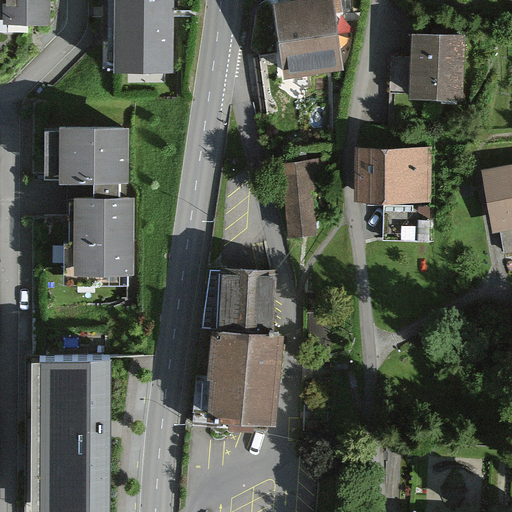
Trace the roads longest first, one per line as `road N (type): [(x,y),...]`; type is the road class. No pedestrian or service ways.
road 1 (tertiary): [(155,511),(220,0)]
road 2 (residential): [(379,0),(348,187),(379,511)]
road 3 (residential): [(0,106),(2,511)]
road 4 (residential): [(0,100),(69,39),(74,0)]
